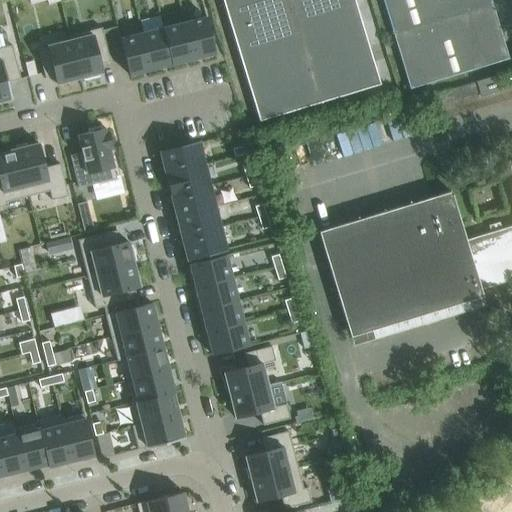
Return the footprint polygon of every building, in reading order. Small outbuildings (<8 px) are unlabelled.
[(320,103),(288,0),(222,0),(259,121),(320,103)] [(288,0),(320,103),(380,84),(354,0),(288,0)] [(382,0),(410,89),(509,59),(490,0),(382,0)] [(206,17),(184,22),(193,60),(203,57),(215,54),(206,17)] [(184,22),(163,27),(172,65),(183,62),(193,60),(184,22)] [(163,27),(142,33),(151,70),(172,65),(163,27)] [(100,28),(68,36),(69,41),(70,41),(79,78),(82,77),(83,81),(99,77),(98,73),(102,72),(100,64),(109,62),(100,28)] [(142,33),(120,38),(129,75),(151,70),(142,33)] [(69,41),(37,49),(45,78),(54,76),(56,84),(79,78),(70,41),(69,41)] [(11,45),(0,47),(0,101),(11,99),(7,82),(20,79),(11,45)] [(497,75),(475,82),(430,96),(433,106),(478,92),(480,97),(502,90),(497,75)] [(77,187),(115,177),(109,151),(112,150),(107,129),(104,130),(103,127),(101,128),(100,124),(86,128),(87,131),(76,134),(81,151),(69,154),(77,187)] [(165,172),(184,167),(203,162),(197,140),(160,150),(165,172)] [(16,149),(25,186),(28,196),(49,190),(52,200),(68,196),(60,163),(45,167),(39,143),(28,146),(27,143),(15,145),(16,149)] [(244,146),(232,149),(234,157),(246,154),(244,146)] [(0,207),(7,205),(6,201),(28,196),(25,186),(16,149),(0,153),(0,207)] [(171,193),(189,188),(208,183),(203,162),(184,167),(165,172),(171,193)] [(249,162),(242,165),(245,176),(253,174),(249,162)] [(451,191),(432,197),(319,231),(354,346),(376,339),(373,330),(484,296),(481,289),(511,279),(511,164),(508,166),(511,177),(511,225),(501,229),(499,223),(489,226),(491,232),(466,240),(451,191)] [(253,174),(245,176),(249,188),(257,186),(253,174)] [(176,214),(195,209),(213,204),(208,183),(189,188),(171,193),(176,214)] [(87,202),(77,204),(81,218),(91,216),(87,202)] [(181,235),(200,230),(219,225),(213,204),(195,209),(176,214),(181,235)] [(262,204),(254,206),(258,218),(266,215),(262,204)] [(266,215),(258,218),(262,229),(269,227),(266,215)] [(187,256),(205,252),(224,247),(219,225),(200,230),(181,235),(187,256)] [(117,233),(79,243),(87,275),(133,264),(133,261),(136,260),(132,244),(129,245),(128,241),(120,243),(117,233)] [(225,253),(188,262),(194,285),(231,276),(225,253)] [(278,254),(270,257),(274,268),(282,266),(278,254)] [(23,261),(15,263),(18,275),(26,273),(23,261)] [(133,264),(87,275),(95,308),(134,298),(132,289),(139,287),(133,264)] [(282,266),(274,268),(278,280),(285,277),(282,266)] [(231,276),(194,285),(200,307),(237,298),(231,276)] [(24,294),(16,297),(19,308),(27,306),(24,294)] [(237,298),(200,307),(205,329),(242,320),(237,298)] [(292,298),(284,300),(288,312),(295,309),(292,298)] [(152,302),(105,314),(111,337),(121,335),(158,325),(152,302)] [(53,327),(84,319),(79,304),(49,312),(53,327)] [(27,306),(19,308),(22,320),(30,318),(27,306)] [(295,309),(288,312),(291,323),(299,321),(295,309)] [(242,320),(205,329),(211,353),(248,343),(242,320)] [(121,335),(111,337),(117,360),(122,359),(122,358),(126,357),(163,348),(158,325),(121,335)] [(308,330),(298,333),(302,348),(313,345),(308,330)] [(35,336),(27,338),(30,350),(38,348),(35,336)] [(50,339),(42,341),(45,352),(53,350),(50,339)] [(248,366),(224,372),(229,393),(267,384),(262,364),(275,360),(271,346),(245,353),(248,366)] [(38,348),(30,350),(33,362),(41,360),(38,348)] [(122,358),(122,359),(127,380),(132,379),(169,370),(163,348),(126,357),(122,358)] [(53,350),(45,352),(48,364),(56,362),(53,350)] [(132,379),(127,380),(133,402),(137,401),(173,392),(173,393),(175,392),(169,370),(132,379)] [(61,374),(50,376),(52,384),(63,381),(61,374)] [(50,376),(38,379),(40,387),(52,384),(50,376)] [(267,384),(229,393),(236,418),(260,412),(263,425),(290,418),(286,404),(272,407),(267,384)] [(14,388),(6,390),(7,395),(11,408),(19,406),(14,388)] [(92,390),(84,392),(87,403),(95,401),(92,390)] [(133,402),(131,402),(137,424),(137,425),(141,424),(179,414),(173,393),(173,392),(137,401),(133,402)] [(62,424),(71,461),(94,455),(85,418),(84,413),(61,419),(62,424)] [(48,464),(48,467),(71,461),(62,424),(61,419),(60,414),(37,420),(37,423),(38,422),(40,429),(48,464)] [(137,425),(137,424),(132,425),(138,449),(184,437),(179,414),(141,424),(137,425)] [(17,433),(26,470),(48,464),(40,429),(38,422),(37,423),(15,428),(16,433),(17,433)] [(100,422),(92,424),(95,436),(103,434),(100,422)] [(332,430),(335,439),(341,437),(338,428),(332,430)] [(248,467),(245,468),(248,479),(251,478),(288,468),(297,466),(288,431),(262,437),(265,450),(245,455),(248,467)] [(0,436),(0,458),(4,475),(26,470),(17,433),(16,433),(0,436)] [(111,445),(99,448),(101,458),(114,455),(111,445)] [(251,478),(257,501),(281,495),(284,508),(310,501),(307,487),(293,490),(288,468),(251,478)] [(187,511),(183,492),(145,501),(148,511),(187,511)]
